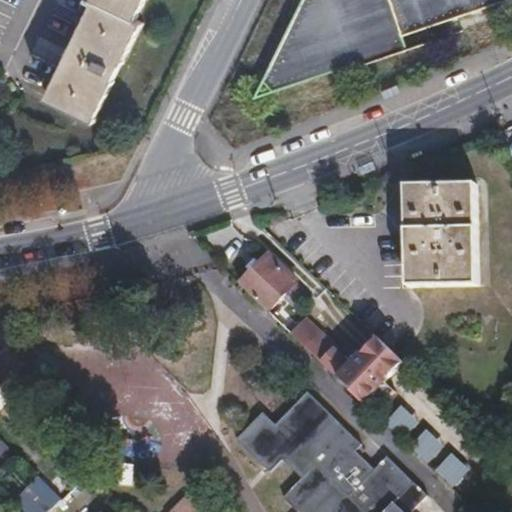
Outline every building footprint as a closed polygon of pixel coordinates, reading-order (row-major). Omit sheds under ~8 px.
[(95,0),(49,97),(94,120),(144,21),(138,18),(146,0),(95,0)] [(303,0),(269,87),(436,45),(448,15),(506,0),(303,0)] [(479,187),(408,188),(409,242),(410,289),(482,288),(479,187)] [(269,256),(240,286),(269,312),(298,282),(269,256)] [(299,309),(283,326),(318,359),(334,342),(299,309)] [(405,364),(378,338),(353,364),(336,349),(323,363),(366,405),(405,364)] [(357,452),(363,445),(311,394),(278,426),(265,414),(238,441),(272,474),(285,461),(304,481),(286,500),(298,511),(415,511),(430,497),(388,457),(376,470),(357,452)] [(430,427),(415,443),(432,459),(448,444),(430,427)] [(454,487),(473,469),(456,452),(437,469),(454,487)]
